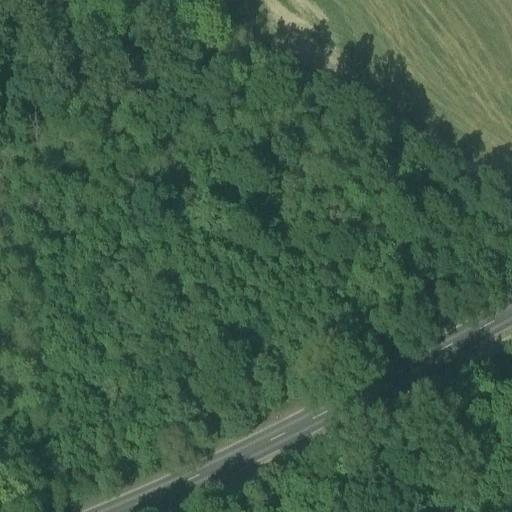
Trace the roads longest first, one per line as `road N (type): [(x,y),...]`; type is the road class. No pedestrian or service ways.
road 1 (tertiary): [(117,511),(511,313)]
road 2 (unclassified): [(511,200),(228,33),(214,0)]
